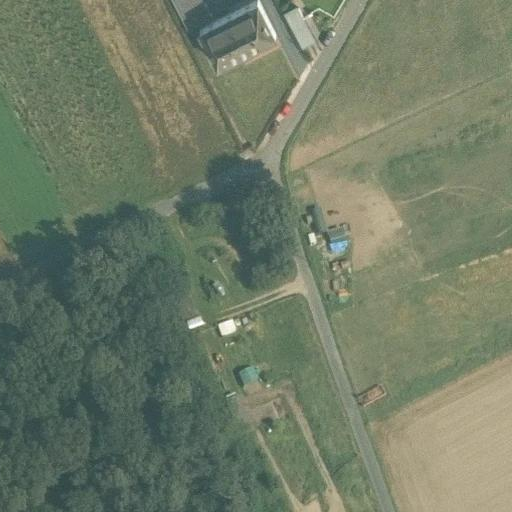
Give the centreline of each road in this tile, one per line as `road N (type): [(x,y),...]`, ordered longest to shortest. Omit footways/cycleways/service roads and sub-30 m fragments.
road 1 (residential): [(360,0),(266,159),(0,291)]
road 2 (track): [(266,159),(387,511)]
